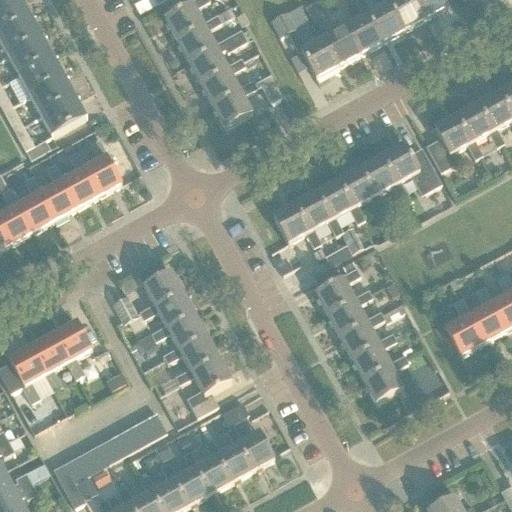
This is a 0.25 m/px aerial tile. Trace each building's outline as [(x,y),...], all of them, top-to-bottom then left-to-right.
[(147,0),(134,7),(140,17),(171,0),(147,0)] [(190,0),(188,1),(191,7),(192,9),(166,24),(178,46),(205,31),(204,28),(196,14),(211,6),(207,0),(190,0)] [(364,1),(359,4),(357,0),(346,0),(350,7),(354,6),(355,6),(364,21),(367,19),(383,48),(404,36),(389,7),(386,9),(372,17),(364,1)] [(402,0),(394,5),(391,0),(380,0),(386,9),(389,7),(404,36),(426,24),(413,0),(402,0)] [(413,0),(426,24),(449,12),(442,0),(413,0)] [(0,39),(33,22),(22,2),(0,13),(0,39)] [(311,9),(306,12),(315,28),(320,25),(322,24),(316,13),(314,14),(311,9)] [(309,27),(301,11),(271,27),(280,43),(309,27)] [(205,31),(178,46),(189,67),(217,52),(216,50),(208,36),(235,21),(231,13),(204,28),(205,31)] [(367,19),(364,21),(350,29),(342,13),(334,18),(342,33),(346,31),(361,60),(383,48),(367,19)] [(44,42),(33,22),(0,39),(0,45),(9,61),(44,42)] [(346,31),(342,33),(329,41),(320,25),(315,28),(312,30),(320,45),(324,44),(340,71),(361,60),(346,31)] [(242,35),(216,50),(217,52),(189,67),(201,89),(229,74),(228,71),(220,58),(226,54),(228,58),(248,47),(242,35)] [(324,44),(320,45),(307,53),(298,37),(290,42),(299,58),(302,57),(317,84),(340,71),(324,44)] [(55,62),(44,42),(9,61),(20,81),(55,62)] [(55,62),(20,81),(31,102),(66,82),(55,62)] [(242,64),(228,71),(229,74),(201,89),(213,111),(241,96),(239,93),(232,80),(247,72),(242,64)] [(254,85),(239,93),(241,96),(213,111),(226,134),(254,119),(244,101),(258,93),(267,111),(280,104),(267,81),(255,88),(254,85)] [(66,82),(31,102),(42,122),(77,102),(66,82)] [(511,115),(511,90),(501,96),(511,115)] [(2,91),(0,92),(0,108),(4,116),(13,111),(2,91)] [(511,115),(501,96),(480,108),(495,136),(498,134),(511,127),(511,128),(511,115)] [(77,102),(42,122),(53,142),(88,122),(77,102)] [(495,136),(480,108),(458,120),(473,148),(476,146),(489,139),(494,147),(480,155),(484,161),(506,149),(498,134),(495,136)] [(13,111),(4,116),(15,136),(24,131),(13,111)] [(480,155),(476,146),(473,148),(458,120),(435,133),(441,144),(427,152),(441,178),(460,168),(454,158),(468,151),(476,165),(484,161),(480,155)] [(15,136),(31,164),(50,153),(45,144),(35,150),(32,145),(24,131),(15,136)] [(101,166),(87,173),(85,174),(101,203),(123,190),(108,163),(110,162),(101,145),(92,150),(101,166)] [(420,176),(412,160),(405,149),(383,161),(399,189),(401,187),(415,180),(423,194),(431,190),(423,174),(420,176)] [(431,190),(423,194),(426,199),(443,190),(423,154),(412,160),(420,176),(423,174),(431,190)] [(78,178),(65,185),(63,186),(79,215),(101,203),(85,174),(87,173),(78,157),(69,162),(78,178)] [(399,189),(383,161),(362,173),(377,201),(380,199),(393,192),(401,206),(409,202),(401,187),(399,189)] [(56,190),(43,197),(41,198),(56,227),(79,215),(63,186),(65,185),(56,169),(47,174),(56,190)] [(377,201),(362,173),(340,185),(355,212),(358,211),(372,204),(380,218),(388,213),(380,199),(377,201)] [(12,194),(10,195),(0,177),(0,198),(2,197),(12,214),(0,220),(0,228),(12,251),(34,239),(19,210),(21,209),(12,194)] [(34,202),(21,209),(19,210),(34,239),(56,227),(41,198),(43,197),(34,182),(25,186),(34,202)] [(340,185),(318,197),(334,224),(336,223),(350,215),(358,230),(366,225),(358,211),(355,212),(340,185)] [(334,224),(318,197),(297,209),(312,236),(315,235),(328,227),(336,242),(344,237),(336,223),(334,224)] [(312,236),(297,209),(274,221),(289,249),(307,239),(314,254),(322,249),(315,235),(312,236)] [(0,257),(12,251),(0,228),(0,257)] [(364,254),(354,233),(342,239),(353,260),(364,254)] [(326,260),(321,252),(313,257),(318,265),(326,260)] [(347,279),(342,282),(338,275),(316,286),(322,296),(317,299),(327,318),(355,303),(347,290),(362,282),(357,273),(357,274),(353,267),(343,272),(347,279)] [(158,315),(185,300),(172,277),(145,292),(155,309),(140,318),(145,326),(159,318),(158,315)] [(494,308),(494,307),(492,308),(508,337),(511,334),(511,287),(508,280),(499,285),(507,300),(494,308)] [(463,288),(459,281),(449,287),(454,294),(463,288)] [(388,291),(393,301),(401,297),(395,287),(388,291)] [(452,296),(448,289),(439,294),(443,301),(452,296)] [(485,312),(472,320),(470,321),(486,349),(508,337),(492,308),(494,307),(486,292),(477,297),(485,312)] [(355,303),(327,318),(339,340),(367,325),(359,311),(374,303),(369,295),(355,303)] [(158,315),(159,318),(167,331),(152,339),(155,345),(157,347),(171,339),(170,337),(197,322),(185,300),(158,315)] [(138,320),(128,302),(114,310),(124,327),(138,320)] [(470,321),(472,320),(463,304),(454,309),(463,325),(447,334),(462,362),(486,349),(470,321)] [(381,317),(367,325),(339,340),(351,362),(379,347),(372,334),(405,314),(402,309),(383,320),(381,317)] [(164,361),(168,369),(183,361),(181,358),(209,343),(197,322),(170,337),(171,339),(178,353),(164,361)] [(77,327),(54,340),(70,368),(68,370),(77,385),(85,380),(77,365),(93,356),(77,327)] [(401,334),(393,339),(398,347),(406,342),(401,334)] [(155,345),(152,339),(140,346),(141,346),(130,352),(133,357),(138,354),(155,345)] [(393,339),(379,347),(351,362),(363,384),(391,368),(383,355),(398,347),(393,339)] [(54,340),(32,352),(48,381),(46,382),(54,397),(63,392),(55,377),(68,370),(70,368),(54,340)] [(181,358),(183,361),(190,375),(176,383),(180,390),(195,383),(193,380),(221,365),(209,343),(181,358)] [(155,345),(138,354),(140,358),(145,355),(147,359),(159,352),(157,347),(155,345)] [(32,352),(10,364),(12,368),(0,373),(0,378),(12,399),(23,392),(36,416),(43,411),(40,405),(41,404),(33,389),(46,382),(48,381),(32,352)] [(391,368),(363,384),(377,409),(405,394),(395,376),(410,369),(405,360),(391,368)] [(193,380),(195,383),(202,396),(188,404),(198,423),(219,411),(212,398),(233,387),(221,365),(193,380)] [(121,376),(106,384),(111,394),(126,386),(121,376)] [(171,385),(162,390),(167,398),(176,393),(171,385)] [(414,389),(405,394),(410,404),(420,399),(414,389)] [(260,437),(243,447),(234,429),(250,420),(244,409),(223,419),(231,434),(227,437),(235,451),(238,450),(253,477),(275,465),(260,437)] [(62,411),(48,418),(54,429),(68,422),(62,411)] [(158,418),(147,424),(158,443),(168,437),(158,418)] [(147,424),(137,430),(148,449),(158,443),(147,424)] [(21,451),(39,439),(32,428),(14,440),(21,451)] [(137,430),(127,435),(137,454),(148,449),(137,430)] [(127,435),(116,441),(127,460),(137,454),(127,435)] [(0,452),(10,447),(4,437),(0,439),(0,452)] [(116,441),(106,447),(117,466),(127,460),(116,441)] [(188,443),(179,448),(185,457),(193,453),(188,443)] [(238,450),(235,451),(222,459),(214,444),(205,449),(213,463),(216,462),(231,489),(253,477),(238,450)] [(282,446),(281,470),(300,471),(301,446),(282,446)] [(15,457),(10,447),(0,452),(0,479),(5,477),(0,466),(0,460),(3,459),(5,463),(15,457)] [(106,447),(96,452),(106,471),(117,466),(106,447)] [(164,466),(177,460),(171,448),(158,455),(164,466)] [(96,452),(85,458),(96,477),(106,471),(96,452)] [(216,462),(213,463),(200,471),(192,456),(184,461),(192,475),(194,474),(209,501),(231,489),(216,462)] [(85,458),(75,464),(86,483),(96,477),(85,458)] [(75,464),(65,469),(75,489),(76,488),(86,483),(75,464)] [(194,474),(192,475),(178,483),(170,468),(162,473),(170,487),(173,485),(187,511),(189,511),(209,501),(194,474)] [(33,489),(50,480),(45,469),(27,479),(33,489)] [(65,469),(55,475),(65,494),(75,489),(65,469)] [(5,477),(0,479),(0,507),(33,489),(27,479),(17,485),(19,488),(14,491),(5,477)] [(187,511),(173,485),(170,487),(156,494),(148,480),(140,485),(148,499),(150,498),(157,511),(187,511)] [(99,497),(90,482),(77,489),(86,504),(99,497)] [(78,511),(87,508),(76,488),(75,489),(65,494),(74,511),(78,511)] [(38,499),(33,489),(0,507),(0,511),(24,511),(21,504),(26,501),(28,505),(38,499)] [(509,511),(511,511),(511,490),(502,497),(509,511)] [(157,511),(150,498),(148,499),(134,507),(127,492),(119,496),(126,511),(129,509),(130,511),(157,511)] [(473,511),(474,511),(473,511),(461,511),(456,502),(438,511),(473,511)]
